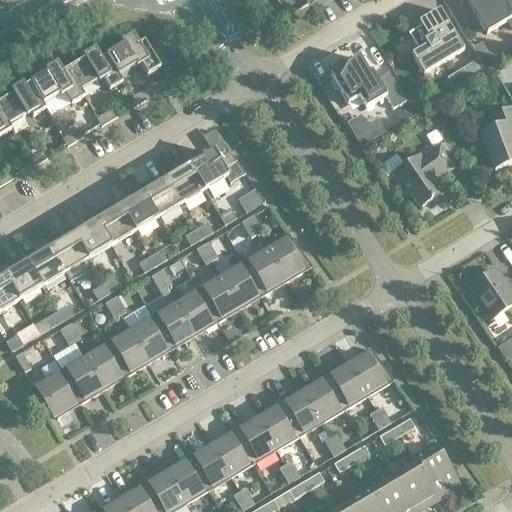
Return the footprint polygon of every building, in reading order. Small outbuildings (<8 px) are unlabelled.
[(511,0),(465,0),(486,35),(507,23),(511,32),(511,31),(511,0)] [(463,53),(439,12),(418,24),(420,28),(408,36),(418,52),(411,57),(423,77),(463,53)] [(137,48),(133,41),(105,58),(121,85),(122,85),(118,79),(134,69),(136,72),(141,69),(147,78),(160,71),(144,44),(137,48)] [(99,62),(95,55),(67,72),(83,99),(84,99),(80,93),(96,83),(98,86),(103,83),(109,93),(121,85),(105,58),(99,62)] [(481,64),(487,74),(496,69),(491,59),(481,64)] [(331,76),(329,77),(347,107),(359,100),(365,111),(385,99),(392,112),(406,104),(388,75),(376,82),(371,73),(367,76),(357,60),(352,64),(353,65),(348,68),(347,67),(345,68),(342,64),(329,72),(331,76)] [(61,76),(57,70),(29,86),(45,112),(45,111),(42,107),(59,97),(60,100),(65,97),(71,107),(83,99),(67,72),(61,76)] [(461,72),(446,81),(454,94),(469,85),(461,72)] [(45,112),(29,86),(0,103),(0,114),(10,132),(11,132),(8,127),(24,118),(26,120),(31,117),(32,119),(45,112)] [(130,101),(135,108),(152,98),(147,90),(130,101)] [(401,125),(415,117),(408,107),(395,114),(401,125)] [(480,136),(494,173),(511,165),(511,112),(511,110),(489,119),(493,131),(480,136)] [(96,121),(101,129),(118,119),(113,111),(96,121)] [(0,138),(10,132),(0,114),(0,138)] [(62,141),(67,149),(84,139),(79,131),(62,141)] [(419,210),(442,195),(433,181),(453,168),(454,170),(439,148),(420,161),(418,159),(392,176),(407,198),(410,196),(419,210)] [(28,161),(32,169),(49,159),(45,151),(28,161)] [(198,155),(185,162),(204,193),(226,180),(230,186),(245,177),(228,153),(227,154),(228,156),(217,162),(213,155),(202,162),(198,155)] [(204,193),(185,162),(173,170),(177,177),(166,183),(181,207),(204,193)] [(0,177),(0,188),(15,180),(11,172),(0,177)] [(151,182),(139,190),(157,221),(181,207),(166,183),(155,189),(151,182)] [(157,221),(139,190),(127,197),(131,204),(120,210),(134,234),(157,221)] [(105,210),(93,217),(111,248),(134,234),(120,210),(109,217),(105,210)] [(218,219),(224,228),(236,222),(230,212),(218,219)] [(111,248),(93,217),(80,225),(84,231),(74,238),(88,262),(111,248)] [(262,234),(253,218),(247,222),(256,238),(262,234)] [(256,238),(247,222),(241,226),(250,241),(256,238)] [(207,226),(195,232),(201,242),(212,235),(207,226)] [(201,242),(195,232),(184,239),(190,249),(201,242)] [(46,245),(65,276),(70,284),(93,271),(88,262),(74,238),(63,244),(59,237),(46,245)] [(288,238),(265,252),(285,286),(312,270),(288,238)] [(65,276),(46,245),(34,252),(38,259),(27,265),(42,289),(65,276)] [(217,261),(208,245),(202,249),(211,264),(217,261)] [(211,264),(202,249),(196,253),(205,268),(211,264)] [(285,286),(265,252),(242,265),(262,299),(285,286)] [(160,253),(149,260),(155,269),(166,263),(160,253)] [(155,269),(149,260),(138,267),(144,276),(155,269)] [(12,265),(0,272),(18,303),(42,289),(27,265),(17,272),(12,265)] [(262,299),(242,265),(219,278),(240,313),(262,299)] [(0,314),(18,303),(0,272),(0,314)] [(171,288),(162,272),(156,276),(165,291),(171,288)] [(511,299),(494,272),(469,289),(491,322),(503,314),(509,315),(511,319),(511,299)] [(165,291),(156,276),(150,280),(159,295),(165,291)] [(240,313),(219,278),(197,292),(217,326),(240,313)] [(114,281),(103,287),(109,297),(120,290),(114,281)] [(109,297),(103,287),(92,294),(97,304),(109,297)] [(217,326),(197,292),(174,305),(194,340),(217,326)] [(125,315),(116,300),(110,303),(119,319),(125,315)] [(119,319),(110,303),(104,307),(113,322),(119,319)] [(194,340),(174,305),(151,319),(171,353),(194,340)] [(68,308),(56,315),(62,324),(74,318),(68,308)] [(62,324),(56,315),(45,321),(51,331),(62,324)] [(171,353),(151,319),(128,333),(148,367),(171,353)] [(80,342),(71,327),(65,330),(74,346),(80,342)] [(74,346),(65,330),(59,334),(68,349),(74,346)] [(148,367),(128,333),(105,346),(126,380),(148,367)] [(16,339),(5,345),(11,355),(21,349),(16,339)] [(126,380),(105,346),(83,359),(103,394),(126,380)] [(370,352),(346,366),(367,400),(393,384),(370,352)] [(30,372),(21,356),(15,360),(24,375),(30,372)] [(103,394),(83,359),(60,373),(80,407),(103,394)] [(367,400),(346,366),(324,379),(344,414),(367,400)] [(80,407),(60,373),(36,387),(57,421),(80,407)] [(344,414),(324,379),(301,393),(321,427),(344,414)] [(321,427),(301,393),(278,406),(299,441),(321,427)] [(299,441),(278,406),(256,420),(276,454),(299,441)] [(381,410),(375,414),(384,429),(390,426),(381,410)] [(384,429),(375,414),(369,418),(378,433),(384,429)] [(276,454),(256,420),(233,433),(253,468),(276,454)] [(414,431),(409,422),(394,431),(399,439),(414,431)] [(399,439),(394,431),(379,440),(384,448),(399,439)] [(253,468),(233,433),(210,447),(230,481),(253,468)] [(336,437),(330,441),(339,456),(345,453),(336,437)] [(339,456),(330,441),(323,444),(333,460),(339,456)] [(230,481),(210,447),(187,460),(208,495),(230,481)] [(435,447),(412,461),(436,501),(452,492),(450,489),(457,484),(435,447)] [(369,458),(364,449),(348,458),(354,466),(369,458)] [(354,466),(348,458),(333,467),(338,475),(354,466)] [(208,495),(187,460),(164,474),(185,508),(208,495)] [(436,501),(412,461),(411,461),(414,467),(392,480),(411,511),(417,508),(419,511),(436,501)] [(290,464),(284,468),(293,483),(300,480),(290,464)] [(293,483),(284,468),(278,471),(287,487),(293,483)] [(178,511),(185,508),(164,474),(142,487),(156,511),(178,511)] [(323,484),(318,476),(303,485),(308,493),(323,484)] [(410,511),(411,511),(392,480),(369,493),(380,511),(410,511)] [(308,493),(303,485),(288,494),(293,502),(308,493)] [(156,511),(142,487),(119,501),(125,511),(156,511)] [(245,491),(238,495),(248,510),(254,507),(245,491)] [(380,511),(369,493),(347,507),(349,511),(380,511)] [(245,511),(248,510),(238,495),(232,499),(240,511),(245,511)] [(125,511),(119,501),(99,511),(125,511)] [(276,511),(278,511),(273,503),(258,511),(257,511),(276,511)]
